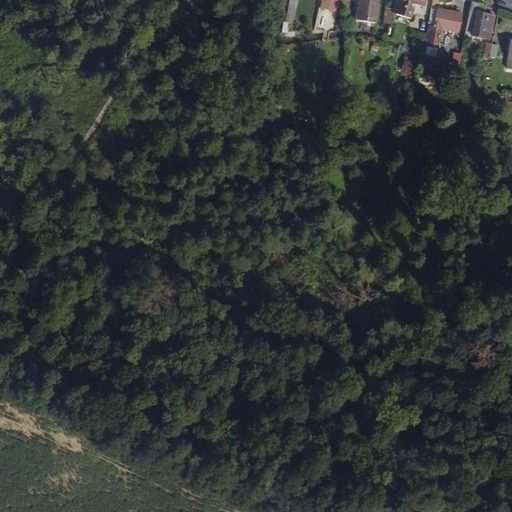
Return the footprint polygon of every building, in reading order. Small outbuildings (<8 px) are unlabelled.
[(322,0),(320,9),(335,11),(336,0),(322,0)] [(374,23),(377,0),(356,0),(354,20),(374,23)] [(418,6),(419,0),(399,0),(402,1),(399,14),(408,17),(412,4),(418,6)] [(458,33),(461,13),(433,8),(426,45),(438,47),(441,30),(458,33)] [(389,24),(391,10),(384,9),(382,24),(389,24)] [(484,39),(491,40),(495,15),(482,13),(473,12),(469,36),(484,39)] [(489,57),(494,57),(496,46),(492,45),(485,44),(483,55),(489,57)] [(459,65),(461,53),(453,52),(451,64),(459,65)]
